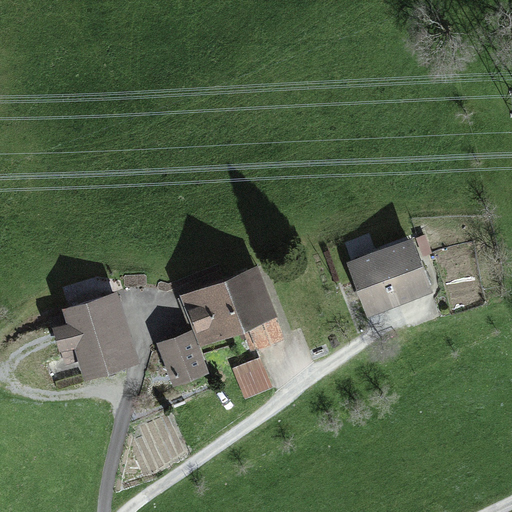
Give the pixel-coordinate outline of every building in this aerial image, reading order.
[(413,236),(347,261),(368,315),(434,290),(413,236)] [(258,265),(181,294),(201,345),(249,327),(257,348),(286,337),(258,265)] [(141,362),(118,290),(63,308),(68,322),(52,327),(60,352),(76,347),(86,379),(141,362)] [(192,329),(156,343),(173,387),(209,373),(192,329)] [(261,357),(232,368),(245,398),(273,387),(261,357)]
